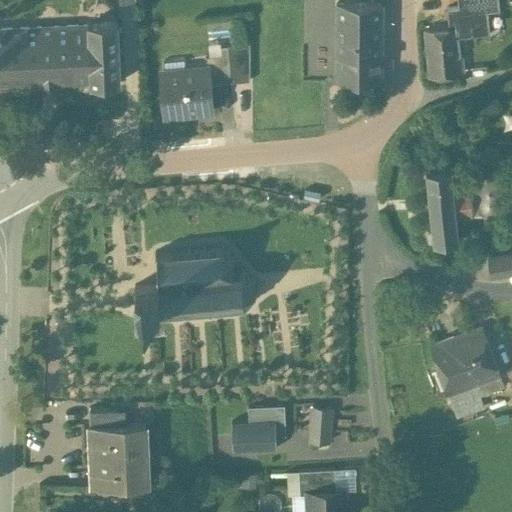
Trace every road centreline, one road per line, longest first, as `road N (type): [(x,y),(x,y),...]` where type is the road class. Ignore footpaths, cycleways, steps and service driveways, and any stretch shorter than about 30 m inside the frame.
road 1 (tertiary): [(349,150),(80,171),(6,203)]
road 2 (tertiary): [(6,203),(2,511)]
road 3 (residential): [(370,229),(391,511)]
road 4 (tertiary): [(405,0),(404,77),(378,130),(349,150)]
road 5 (residential): [(511,290),(460,288),(427,276),(393,256),(370,229)]
